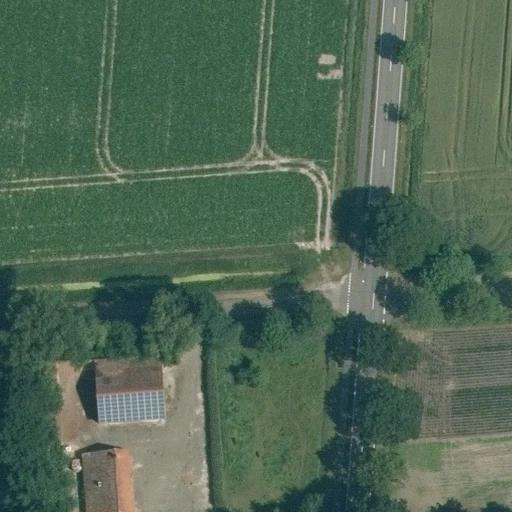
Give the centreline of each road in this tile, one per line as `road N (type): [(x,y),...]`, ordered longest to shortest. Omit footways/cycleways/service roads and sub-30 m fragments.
road 1 (tertiary): [(394,0),(372,296)]
road 2 (tertiary): [(372,296),(356,511)]
road 3 (unknown): [(195,309),(174,462)]
road 4 (unclassified): [(372,296),(511,286)]
